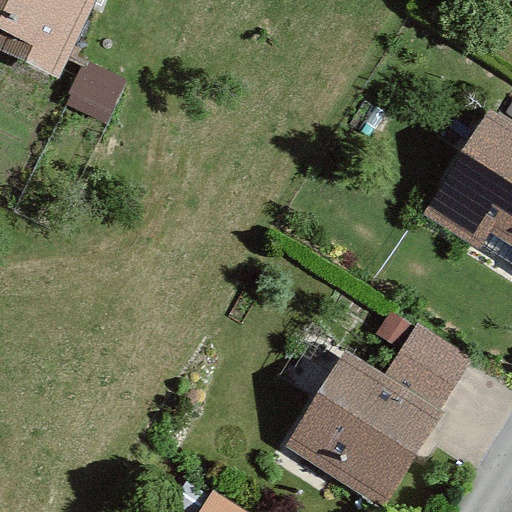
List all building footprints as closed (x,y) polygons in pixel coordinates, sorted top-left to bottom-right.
[(0,0),(0,41),(17,50),(10,65),(73,95),(117,0),(0,0)] [(378,103),(367,121),(384,132),(396,114),(378,103)] [(511,135),(493,124),(432,221),(494,260),(503,246),(511,251),(511,135)] [(434,326),(409,371),(456,408),(491,359),(434,326)] [(396,511),(450,429),(349,364),(289,457),(374,511),(396,511)] [(259,511),(227,488),(210,511),(259,511)]
